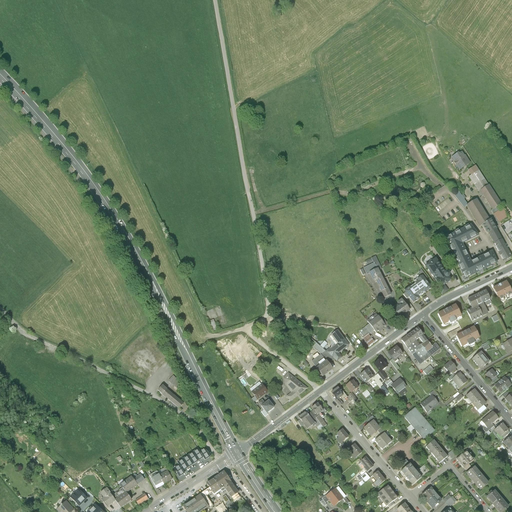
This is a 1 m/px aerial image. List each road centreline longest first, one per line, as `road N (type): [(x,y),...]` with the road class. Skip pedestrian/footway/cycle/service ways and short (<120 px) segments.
road 1 (primary): [(0,75),(101,197),(237,453)]
road 2 (track): [(281,360),(250,332),(268,308),(215,0)]
road 3 (residential): [(411,498),(320,391)]
road 4 (residential): [(511,420),(422,314)]
road 5 (tertiary): [(422,314),(320,391)]
